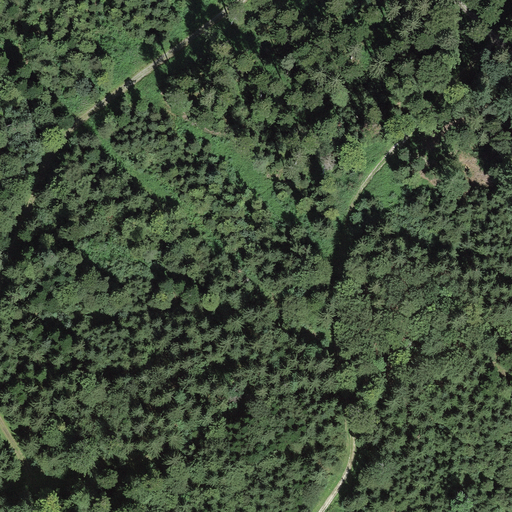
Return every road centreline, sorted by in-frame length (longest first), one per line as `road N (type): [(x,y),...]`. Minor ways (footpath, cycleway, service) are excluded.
road 1 (track): [(321,511),(351,456),(327,330),(345,216),(373,163),(511,5)]
road 2 (track): [(0,279),(31,192),(68,133),(124,79),(232,0)]
